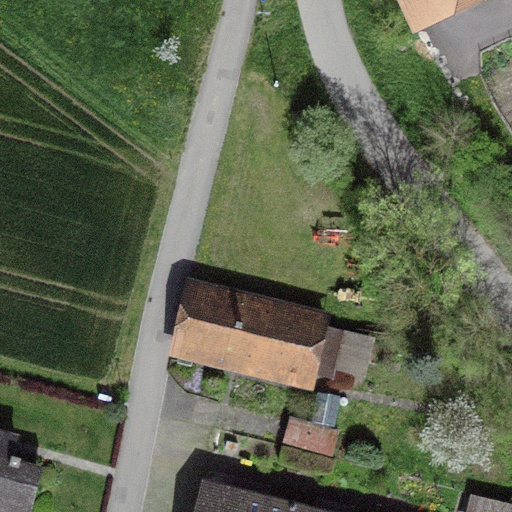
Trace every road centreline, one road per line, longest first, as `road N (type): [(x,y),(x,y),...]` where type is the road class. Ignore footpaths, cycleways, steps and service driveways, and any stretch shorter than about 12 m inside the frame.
road 1 (residential): [(238,0),(122,511)]
road 2 (residential): [(511,306),(373,145),(317,0)]
